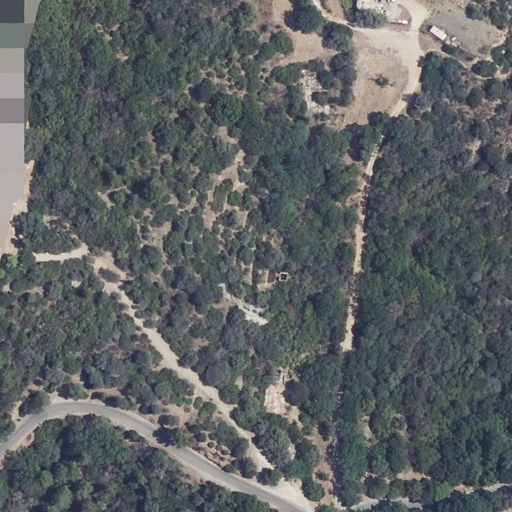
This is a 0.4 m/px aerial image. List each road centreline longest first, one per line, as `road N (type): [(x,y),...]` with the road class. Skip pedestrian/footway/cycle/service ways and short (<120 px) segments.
road 1 (unclassified): [(0,451),(54,408),(110,411),(299,511)]
road 2 (unclassified): [(511,484),(351,511)]
road 3 (track): [(511,72),(491,81),(480,100),(392,103)]
